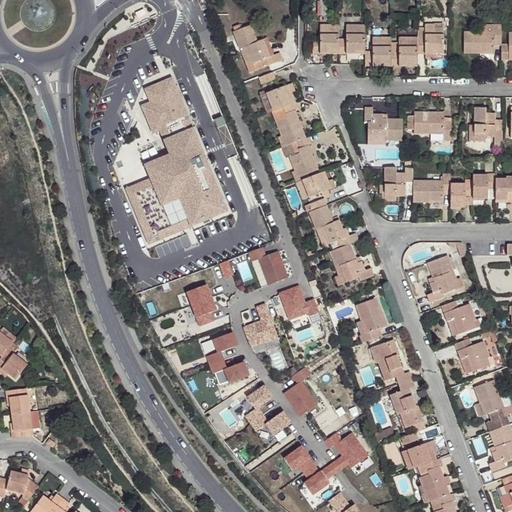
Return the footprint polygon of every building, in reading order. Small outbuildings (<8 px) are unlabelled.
[(283,60),(280,53),(273,56),(270,57),(267,49),(263,40),(257,42),(251,25),(241,29),(240,25),(233,28),(234,32),(233,32),(249,73),(283,60)] [(331,54),(339,54),(339,39),(339,28),(329,28),(329,25),(320,25),(320,39),(312,39),(312,54),(320,54),(320,51),(331,51),(331,54)] [(358,54),(365,54),(365,52),(365,28),(355,28),(355,25),(346,25),(346,39),(339,39),(339,54),(347,54),(347,51),(358,51),(358,54)] [(417,41),(417,54),(425,54),(425,51),(433,51),(433,54),(443,54),(443,25),(425,25),(425,28),(417,28),(417,38),(417,41)] [(494,46),(501,46),(501,45),(501,26),(478,26),(478,33),(464,33),(464,54),(481,54),(481,52),(494,52),(494,46)] [(511,32),(509,33),(509,45),(501,45),(501,46),(501,60),(511,60),(511,32)] [(391,64),(391,44),(391,41),(381,41),(381,38),(372,38),(372,52),(365,52),(365,54),(365,67),(373,67),(373,64),(391,64)] [(410,67),(417,67),(417,54),(417,41),(408,41),(408,38),(399,38),(399,44),(391,44),(391,64),(391,67),(399,67),(399,64),(410,64),(410,67)] [(276,79),(273,72),(259,78),(262,85),(276,79)] [(228,210),(171,78),(144,89),(149,102),(140,105),(152,134),(159,132),(169,154),(144,165),(149,178),(125,188),(147,244),(228,210)] [(266,93),(273,111),(291,104),(287,94),(291,93),(288,85),(286,86),(285,81),(277,84),(279,88),(266,93)] [(273,111),(266,93),(260,95),(267,113),(272,111),(273,111)] [(273,111),(272,111),(282,136),(285,146),(292,144),(306,138),(302,128),(300,129),(298,123),(300,122),(295,111),(298,109),(296,102),(295,103),(291,104),(273,111)] [(402,141),(403,119),(388,119),(383,119),(383,114),(373,114),(373,107),(365,107),(365,122),(368,122),(368,144),(386,145),(386,141),(402,141)] [(502,147),(503,120),(495,120),(496,114),(486,113),(486,108),(475,108),(474,125),(469,125),(469,141),(485,142),(485,137),(494,137),(494,146),(502,147)] [(444,126),(444,113),(415,113),(415,116),(408,116),(407,129),(414,129),(414,133),(431,134),(431,132),(443,132),(443,141),(451,141),(451,126),(444,126)] [(431,132),(431,134),(431,141),(443,141),(443,132),(431,132)] [(309,137),(306,138),(292,144),(296,155),(290,157),(296,171),(300,181),(320,173),(316,163),(314,164),(311,158),(313,157),(308,145),(312,144),(309,137)] [(285,146),(282,147),(286,158),(290,157),(296,155),(292,144),(285,146)] [(413,181),(413,167),(405,167),(405,173),(396,173),(396,167),(384,168),(384,185),(384,201),(396,201),(396,196),(405,196),(405,182),(413,182),(413,181)] [(323,183),(320,173),(300,181),(297,182),(303,200),(321,193),(323,196),(329,194),(328,190),(330,189),(327,182),(323,183)] [(473,175),(473,180),(473,182),(473,198),(473,199),(488,199),(488,188),(496,188),(496,179),(496,177),(496,174),(488,174),(488,175),(473,175)] [(413,181),(413,182),(413,203),(429,203),(429,201),(442,201),(442,189),(451,189),(451,184),(451,175),(443,175),(443,181),(413,181)] [(506,203),(511,203),(511,177),(506,177),(506,179),(496,179),(496,188),(495,201),(506,201),(506,203)] [(465,184),(451,184),(451,189),(451,195),(451,208),(465,208),(465,204),(465,198),(473,198),(473,182),(465,182),(465,184)] [(313,211),(327,205),(324,198),(311,204),(313,211)] [(313,211),(311,204),(305,206),(307,213),(310,212),(313,211)] [(313,211),(310,212),(317,229),(322,227),(329,244),(338,241),(342,239),(345,246),(350,244),(359,241),(356,234),(349,236),(346,238),(343,230),(340,220),(338,221),(334,223),(332,219),(327,205),(313,211)] [(322,227),(317,229),(323,246),(329,244),(322,227)] [(356,259),(350,244),(345,246),(341,248),(330,252),(336,268),(340,266),(347,283),(359,278),(360,281),(374,276),(371,268),(365,271),(360,257),(356,259)] [(268,257),(265,248),(251,254),(254,263),(261,260),(271,286),(291,279),(281,252),(268,257)] [(448,256),(427,264),(433,278),(434,282),(430,284),(433,293),(427,295),(430,303),(444,298),(442,294),(455,289),(449,273),(454,271),(448,256)] [(229,263),(220,266),(226,281),(235,277),(229,263)] [(339,286),(347,283),(340,266),(336,268),(339,276),(335,277),(339,286)] [(454,271),(449,273),(455,289),(463,286),(461,278),(457,279),(454,271)] [(192,306),(212,299),(207,286),(187,293),(192,306)] [(300,287),(280,295),(290,322),(309,314),(310,318),(319,315),(314,301),(306,304),(300,287)] [(363,343),(376,338),(374,331),(386,326),(376,298),(356,306),(362,321),(364,320),(368,333),(360,336),(363,343)] [(217,312),(212,299),(192,306),(200,327),(214,322),(211,314),(217,312)] [(455,301),(441,306),(447,322),(453,320),(458,335),(484,325),(482,318),(476,320),(470,304),(458,308),(455,301)] [(278,338),(266,305),(257,308),(262,322),(244,329),(251,348),(278,338)] [(357,323),(362,335),(368,333),(364,320),(357,323)] [(453,320),(447,322),(452,337),(458,335),(453,320)] [(0,332),(13,343),(17,338),(3,328),(1,331),(0,330),(0,332)] [(382,336),(379,329),(374,331),(376,338),(382,336)] [(498,341),(494,330),(481,335),(483,339),(491,336),(493,342),(498,341)] [(0,355),(2,357),(6,351),(12,343),(13,343),(0,332),(0,355)] [(210,367),(224,361),(221,353),(238,347),(233,333),(213,341),(218,354),(207,358),(210,367)] [(464,341),(455,344),(467,374),(494,363),(492,356),(489,357),(484,342),(472,346),(469,339),(464,341)] [(396,377),(398,384),(412,379),(410,372),(404,374),(396,352),(398,351),(395,342),(389,344),(388,342),(377,346),(382,361),(378,362),(385,381),(396,377)] [(12,343),(6,351),(12,356),(13,354),(18,348),(12,343)] [(382,361),(377,346),(371,348),(376,363),(382,361)] [(2,357),(0,359),(0,371),(2,369),(8,374),(16,380),(28,365),(13,354),(12,356),(6,351),(2,357)] [(227,370),(224,361),(210,367),(213,375),(225,371),(229,384),(249,377),(244,363),(227,370)] [(305,369),(292,378),(297,385),(284,395),(301,418),(318,406),(302,383),(311,377),(305,369)] [(415,387),(412,379),(398,384),(401,391),(390,395),(397,415),(401,413),(406,428),(413,425),(417,424),(416,421),(422,419),(419,410),(417,411),(416,406),(409,389),(415,387)] [(486,423),(489,432),(509,425),(511,423),(511,420),(508,422),(506,416),(511,413),(511,409),(506,392),(499,394),(494,380),(474,388),(480,404),(482,403),(486,415),(489,414),(491,421),(486,423)] [(251,425),(263,416),(258,409),(273,399),(265,387),(248,399),(256,411),(246,417),(251,425)] [(27,389),(6,391),(7,399),(10,398),(11,406),(12,415),(30,412),(27,389)] [(479,417),(486,415),(482,403),(480,404),(475,405),(479,417)] [(30,412),(12,415),(13,424),(14,431),(12,432),(13,439),(33,436),(32,429),(40,428),(38,411),(30,412)] [(268,423),(263,416),(251,425),(256,433),(266,426),(274,437),(292,425),(283,413),(268,423)] [(402,429),(406,428),(401,413),(397,415),(402,429)] [(417,424),(413,425),(416,432),(426,429),(422,419),(416,421),(417,424)] [(511,432),(509,425),(489,432),(496,451),(492,453),(495,462),(488,464),(491,472),(506,466),(504,463),(511,460),(511,444),(511,442),(511,441),(511,432)] [(391,428),(376,434),(379,443),(395,438),(391,428)] [(418,440),(416,433),(401,438),(404,445),(418,440)] [(337,434),(325,442),(331,450),(335,447),(343,458),(349,465),(352,470),(369,457),(352,434),(342,441),(337,434)] [(49,439),(46,443),(52,448),(55,443),(49,439)] [(417,467),(431,462),(428,451),(431,450),(429,442),(401,452),(408,470),(417,467)] [(315,467),(302,448),(285,460),(293,472),(299,467),(304,475),(315,467)] [(431,450),(428,451),(431,462),(436,460),(433,449),(431,450)] [(339,461),(336,463),(342,470),(349,465),(343,458),(339,461)] [(431,462),(417,467),(420,475),(425,473),(426,476),(421,478),(419,478),(421,486),(428,503),(431,502),(449,495),(446,485),(444,485),(442,478),(443,478),(439,467),(443,466),(440,458),(436,460),(431,462)] [(336,463),(329,468),(334,476),(342,470),(336,463)] [(320,474),(315,467),(304,475),(309,482),(304,485),(313,497),(330,484),(327,481),(322,473),(320,474)] [(329,468),(322,473),(327,481),(334,476),(329,468)] [(9,481),(6,490),(23,494),(23,497),(28,501),(39,487),(28,478),(29,475),(21,474),(11,471),(9,481)] [(511,475),(507,477),(510,484),(504,486),(507,494),(502,496),(508,511),(511,510),(511,475)] [(447,476),(442,478),(444,485),(446,485),(450,483),(447,476)] [(501,480),(504,486),(510,484),(507,477),(501,480)] [(0,496),(4,498),(6,490),(9,481),(0,478),(0,496)] [(428,503),(421,486),(419,487),(425,504),(428,503)] [(30,511),(52,511),(63,499),(57,494),(54,498),(51,502),(49,500),(43,496),(31,511),(30,511)] [(346,502),(340,494),(329,502),(334,510),(346,502)] [(449,495),(431,502),(434,510),(438,508),(439,511),(436,511),(455,511),(452,502),(455,501),(453,494),(449,495)] [(505,511),(507,511),(508,511),(502,496),(500,497),(505,511)] [(24,507),(28,501),(23,497),(19,503),(24,507)] [(63,499),(52,511),(64,511),(63,511),(66,507),(69,503),(63,499)] [(346,511),(351,509),(346,502),(334,510),(335,511),(346,511)]
